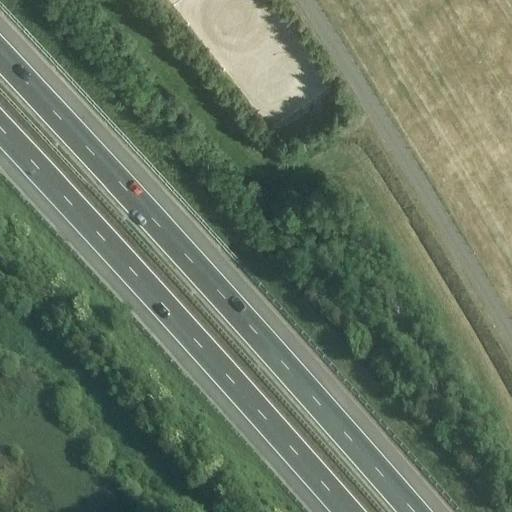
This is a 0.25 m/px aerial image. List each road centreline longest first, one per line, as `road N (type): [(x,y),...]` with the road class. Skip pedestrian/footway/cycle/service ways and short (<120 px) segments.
road 1 (motorway): [(413,511),(0,52)]
road 2 (motorway): [(0,130),(347,511)]
road 3 (unclassified): [(511,339),(302,0)]
